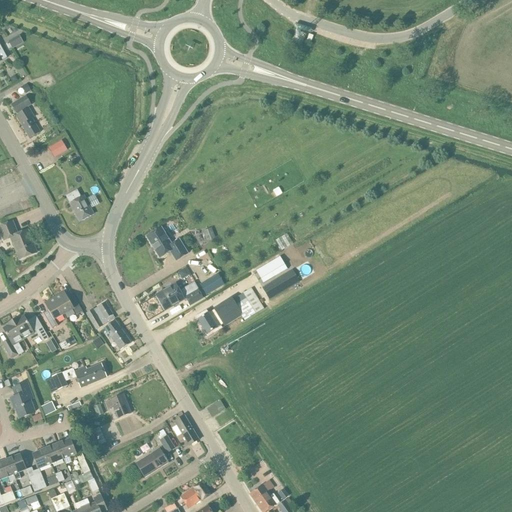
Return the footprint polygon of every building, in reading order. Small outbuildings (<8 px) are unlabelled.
[(25,43),(22,37),(10,42),(13,48),(25,43)] [(17,114),(31,106),(26,96),(11,105),(17,114)] [(22,125),(30,139),(40,133),(34,122),(32,123),(30,120),(34,117),(29,109),(17,116),(23,125),(22,125)] [(54,158),(67,150),(62,141),(49,149),(54,158)] [(274,176),(248,190),(258,208),(276,198),(271,189),(279,185),(274,176)] [(278,187),(272,189),(276,197),(282,194),(278,187)] [(70,204),(80,222),(94,214),(86,200),(84,202),(81,197),(77,190),(66,196),(70,204)] [(11,238),(20,260),(35,253),(30,240),(31,240),(28,231),(18,235),(13,222),(0,226),(0,230),(4,241),(11,238)] [(170,251),(176,261),(188,254),(179,240),(172,245),(161,228),(147,237),(160,258),(170,251)] [(275,240),(281,250),(292,243),(286,233),(275,240)] [(197,263),(210,258),(206,249),(194,254),(197,263)] [(292,269),(262,288),(269,300),(300,282),(292,269)] [(175,284),(156,295),(165,311),(184,300),(175,284)] [(198,320),(207,334),(217,328),(216,325),(222,322),(224,326),(242,316),(244,320),(263,309),(252,289),(233,299),(232,299),(214,309),(218,315),(212,319),(208,313),(198,320)] [(186,297),(191,305),(203,298),(198,290),(186,297)] [(74,309),(77,315),(83,312),(73,296),(69,299),(64,292),(54,297),(64,315),(74,309)] [(44,314),(52,329),(58,326),(55,320),(64,315),(54,297),(44,303),(49,311),(44,314)] [(87,314),(96,329),(115,318),(106,302),(98,307),(93,309),(87,314)] [(40,337),(43,342),(49,338),(42,327),(33,332),(24,316),(19,319),(19,318),(13,321),(24,340),(30,336),(32,341),(40,337)] [(111,337),(120,350),(131,343),(115,320),(107,325),(103,328),(107,334),(108,333),(111,337)] [(3,344),(11,359),(24,352),(18,343),(24,340),(13,321),(7,324),(8,325),(3,328),(9,340),(3,344)] [(74,373),(81,388),(107,377),(101,364),(87,370),(86,368),(74,373)] [(68,386),(62,373),(52,377),(58,390),(68,386)] [(15,405),(20,418),(34,413),(29,399),(32,397),(27,383),(13,389),(16,397),(11,399),(13,406),(15,405)] [(113,407),(118,419),(131,413),(124,395),(106,402),(109,409),(113,407)] [(51,401),(40,406),(45,415),(55,410),(51,401)] [(226,409),(220,401),(207,410),(212,418),(226,409)] [(104,414),(100,405),(94,407),(98,416),(104,414)] [(184,416),(175,421),(189,446),(199,440),(184,416)] [(175,449),(167,436),(160,441),(168,454),(175,449)] [(58,444),(64,459),(76,454),(70,439),(58,444)] [(99,454),(111,449),(108,443),(96,448),(99,454)] [(45,449),(51,464),(64,459),(58,444),(45,449)] [(33,454),(39,469),(51,464),(45,449),(33,454)] [(159,449),(136,463),(145,477),(168,463),(159,449)] [(7,460),(16,481),(21,479),(19,473),(26,470),(20,455),(7,460)] [(72,480),(75,487),(93,479),(90,471),(85,459),(78,462),(84,474),(72,480)] [(8,477),(10,483),(16,481),(7,460),(0,462),(0,476),(1,480),(8,477)] [(26,470),(34,493),(41,490),(33,472),(32,468),(26,470)] [(33,472),(41,490),(46,488),(39,469),(33,472)] [(65,481),(61,472),(55,474),(59,483),(65,481)] [(181,497),(189,508),(201,500),(202,501),(211,495),(202,482),(181,497)] [(249,494),(262,511),(266,511),(279,503),(273,494),(271,496),(263,484),(249,494)] [(48,492),(56,511),(57,511),(64,510),(58,496),(57,497),(54,489),(48,492)] [(7,494),(10,502),(15,500),(12,491),(7,494)] [(10,502),(7,494),(1,496),(4,504),(10,502)] [(58,496),(64,510),(70,507),(64,494),(58,496)] [(29,511),(27,506),(38,502),(36,495),(18,503),(21,511),(29,511)] [(84,508),(85,511),(100,511),(106,508),(101,495),(94,498),(96,503),(84,508)] [(268,511),(273,511),(279,508),(281,511),(292,511),(289,507),(293,504),(288,498),(272,510),(268,511)]
